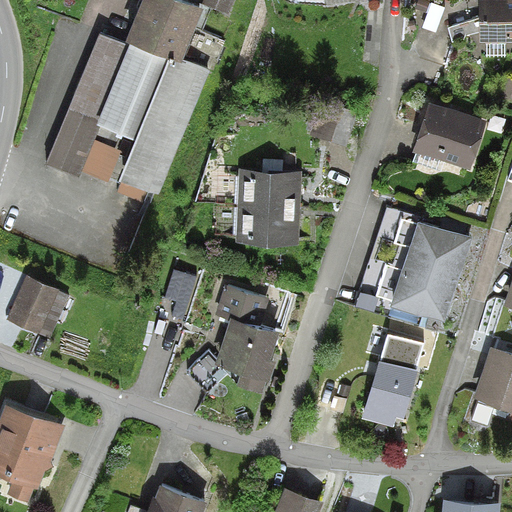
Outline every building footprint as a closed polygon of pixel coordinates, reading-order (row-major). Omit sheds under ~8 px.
[(97,29),(46,164),(78,176),(101,117),(133,129),(116,172),(162,189),(209,66),(216,68),(226,40),(202,30),(211,6),(231,14),(235,0),(142,0),(127,40),(97,29)] [(511,0),(505,0),(478,1),(479,41),(511,39),(511,0)] [(318,131),(341,139),(350,114),(327,106),(318,131)] [(479,125),(431,111),(420,148),(468,162),(479,125)] [(294,175),(240,175),(240,242),(295,242),(294,175)] [(385,301),(444,320),(471,238),(411,219),(385,301)] [(64,300),(21,279),(3,318),(46,338),(64,300)] [(214,309),(232,315),(213,368),(233,375),(229,386),(263,398),(278,355),(270,352),(278,329),(253,320),(261,298),(223,284),(214,309)] [(381,362),(379,361),(365,407),(362,418),(394,427),(397,416),(404,418),(421,371),(416,370),(423,343),(388,335),(381,362)] [(511,352),(492,346),(472,414),(487,419),(490,411),(511,418),(511,352)] [(213,368),(205,361),(191,373),(207,393),(222,380),(213,368)] [(66,426),(5,406),(0,417),(0,476),(12,483),(6,494),(29,503),(34,488),(38,489),(45,471),(53,467),(51,463),(66,426)] [(203,511),(208,500),(157,482),(146,511),(203,511)] [(283,486),(273,511),(314,511),(319,499),(283,486)] [(491,511),(492,500),(440,497),(438,511),(491,511)]
